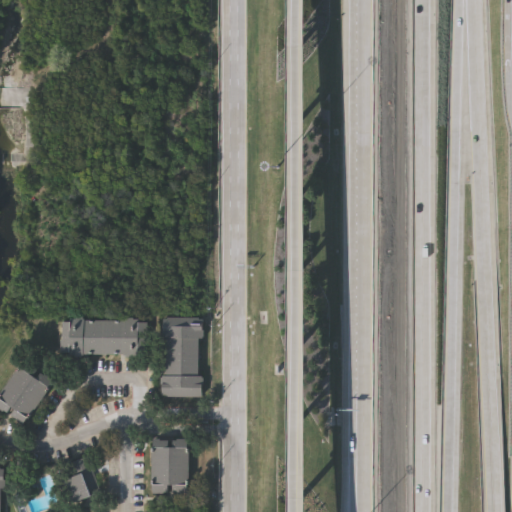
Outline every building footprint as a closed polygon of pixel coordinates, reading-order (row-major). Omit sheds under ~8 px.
[(203,318),(203,397),(163,397),(163,318),(203,318)] [(150,357),(64,356),(65,320),(150,321),(150,357)] [(0,408),(0,399),(22,364),(53,383),(27,425),(0,408)] [(190,440),(190,494),(152,494),(153,440),(190,440)] [(71,504),(59,468),(89,458),(100,495),(71,504)]
